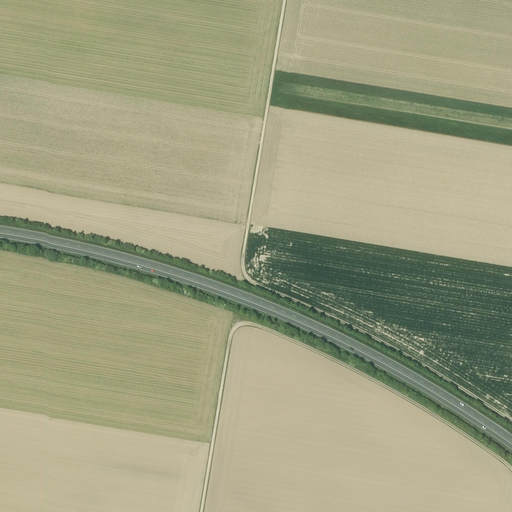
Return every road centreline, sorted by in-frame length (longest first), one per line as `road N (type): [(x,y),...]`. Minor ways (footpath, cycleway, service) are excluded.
road 1 (track): [(285,0),(246,278),(377,339),(511,421)]
road 2 (trunk): [(0,232),(148,265),(282,313),(404,373),(511,442)]
road 3 (track): [(202,511),(230,339),(248,324),(405,398),(511,469)]
